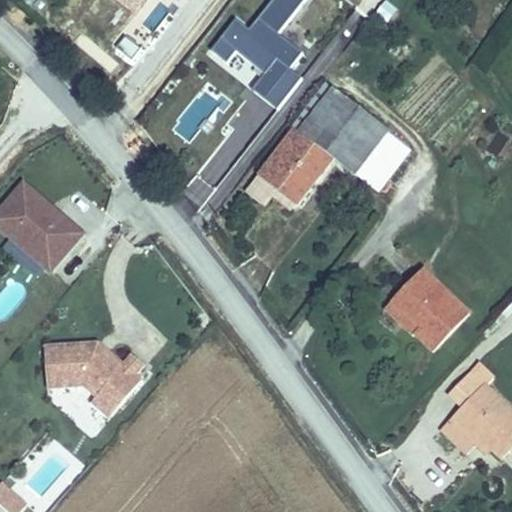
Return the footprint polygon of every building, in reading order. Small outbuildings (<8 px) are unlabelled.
[(168,0),(108,0),(107,1),(136,22),(151,0),(159,0),(166,4),(168,0)] [(250,89),(280,110),(304,75),(293,68),(305,50),(282,35),(305,0),(270,0),(252,28),(233,15),(210,50),(232,65),(240,54),(263,70),(250,89)] [(360,172),(395,129),(335,80),(260,173),(298,204),(338,155),(360,172)] [(177,190),(198,208),(271,121),(250,104),(177,190)] [(411,142),(395,129),(360,172),(376,186),(411,142)] [(91,241),(31,188),(0,224),(0,233),(55,281),(91,241)] [(17,248),(11,254),(34,273),(39,267),(17,248)] [(475,307),(429,265),(399,298),(428,324),(420,333),(437,348),(475,307)] [(428,324),(399,298),(388,311),(416,337),(420,333),(428,324)] [(123,412),(145,386),(141,383),(149,373),(137,362),(128,371),(114,358),(110,364),(105,360),(104,349),(50,351),(52,395),(90,393),(100,402),(105,396),(123,412)] [(114,358),(104,349),(105,360),(110,364),(114,358)] [(508,453),(511,447),(511,396),(478,366),(456,390),(470,403),(458,416),(483,438),(494,449),(499,444),(508,453)] [(105,396),(100,402),(95,408),(113,423),(123,412),(105,396)] [(483,438),(458,416),(445,430),(469,453),(483,438)] [(31,511),(34,509),(10,487),(0,498),(0,500),(13,511),(31,511)]
